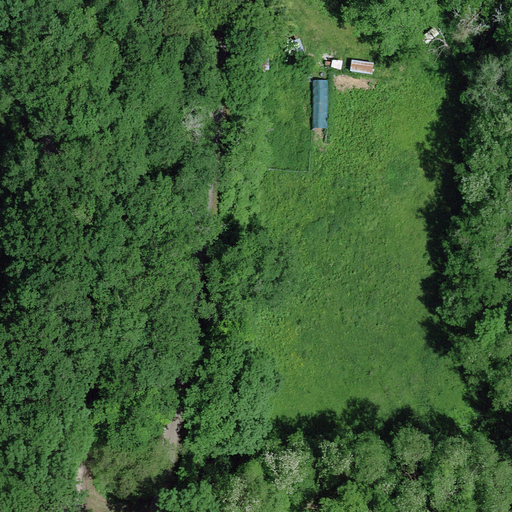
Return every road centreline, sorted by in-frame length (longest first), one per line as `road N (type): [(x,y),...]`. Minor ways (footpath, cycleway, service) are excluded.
road 1 (unclassified): [(236,0),(160,511)]
road 2 (unclassified): [(74,511),(79,283),(41,123),(24,93),(0,77)]
